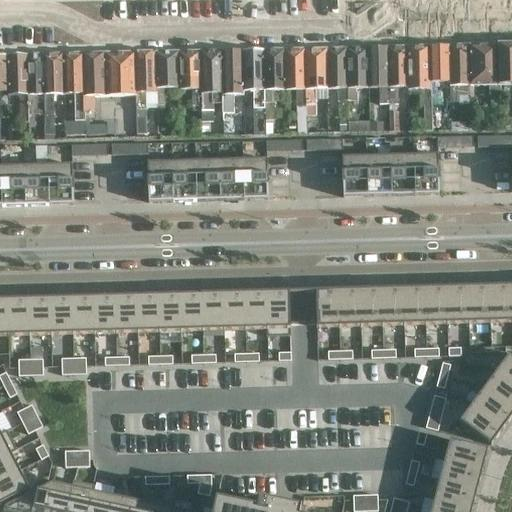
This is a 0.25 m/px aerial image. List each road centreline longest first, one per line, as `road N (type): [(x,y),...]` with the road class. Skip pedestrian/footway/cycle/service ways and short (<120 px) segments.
road 1 (residential): [(0,16),(54,33),(354,28),(397,8),(511,5)]
road 2 (tertiary): [(0,251),(511,236)]
